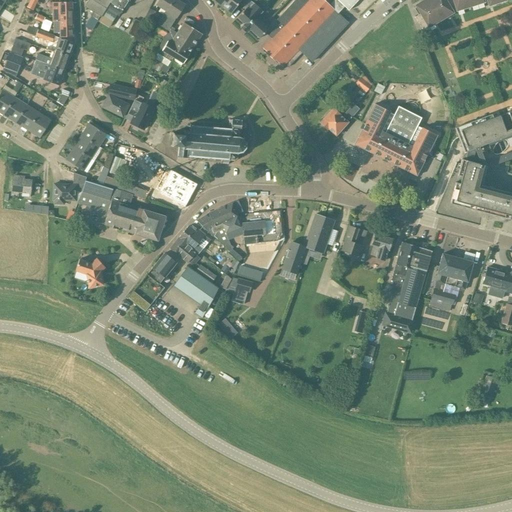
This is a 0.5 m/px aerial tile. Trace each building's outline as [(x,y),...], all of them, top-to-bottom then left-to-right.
[(29,0),(26,6),(33,10),(37,0),(29,0)] [(107,9),(112,0),(88,0),(84,7),(93,13),(100,17),(101,17),(107,9)] [(112,0),(107,9),(119,16),(129,0),(128,0),(112,0)] [(158,0),(156,5),(166,12),(158,23),(160,24),(155,32),(164,37),(176,18),(185,5),(177,0),(158,0)] [(242,10),(249,0),(213,0),(231,14),(237,6),(242,10)] [(243,11),(237,18),(243,24),(244,24),(243,25),(241,28),(246,33),(248,30),(249,29),(259,38),(268,28),(271,25),(259,15),(262,11),(253,3),(249,0),(242,10),(243,11)] [(285,64),(288,67),(301,54),(306,59),(310,63),(348,23),(338,14),(330,6),(323,0),(295,0),(277,20),(280,23),(268,36),(271,38),(262,48),(270,54),(269,55),(275,61),(275,60),(282,67),(285,64)] [(334,0),(330,6),(337,13),(338,14),(344,6),(345,7),(349,10),(351,8),(358,0),(334,0)] [(424,0),(413,7),(418,15),(415,17),(425,34),(431,31),(428,27),(453,13),(456,10),(487,1),(488,6),(505,0),(504,0),(424,0)] [(60,18),(72,17),(72,2),(52,3),(53,21),(60,21),(60,18)] [(149,9),(144,20),(151,23),(156,12),(149,9)] [(60,21),(53,21),(53,33),(60,33),(60,37),(73,36),(72,17),(60,18),(60,21)] [(135,20),(128,34),(135,37),(142,23),(135,20)] [(164,40),(156,52),(157,53),(154,58),(155,58),(149,68),(159,72),(160,70),(166,73),(169,67),(166,65),(169,60),(171,61),(173,57),(183,64),(189,54),(201,34),(183,23),(177,33),(170,28),(169,30),(164,40)] [(57,44),(59,38),(54,36),(38,29),(36,36),(45,40),(45,39),(57,44)] [(10,52),(21,57),(24,50),(28,51),(31,44),(15,38),(10,52)] [(54,52),(69,58),(74,44),(59,38),(57,44),(45,39),(45,40),(43,44),(48,46),(48,45),(55,48),(54,52)] [(23,57),(21,57),(10,52),(10,54),(9,54),(4,68),(2,72),(7,73),(7,74),(15,77),(23,57)] [(38,54),(36,60),(49,64),(49,65),(64,71),(65,71),(69,58),(54,52),(51,59),(38,54)] [(49,64),(36,60),(31,74),(43,79),(59,85),(64,71),(49,65),(49,64)] [(142,80),(146,72),(139,69),(136,78),(142,80)] [(360,76),(355,82),(366,91),(371,85),(360,76)] [(18,82),(13,91),(17,94),(23,85),(18,82)] [(134,100),(136,90),(111,85),(109,94),(134,100)] [(3,115),(14,98),(14,97),(2,90),(0,93),(0,112),(3,115)] [(123,117),(129,105),(109,96),(104,108),(123,117)] [(16,122),(26,105),(14,98),(3,115),(16,122)] [(131,123),(143,129),(153,109),(140,103),(139,105),(133,102),(128,113),(134,116),(131,123)] [(336,135),(360,109),(353,103),(341,116),(339,115),(340,115),(333,108),(320,123),(327,129),(328,128),(336,135)] [(362,129),(354,145),(383,159),(384,158),(388,160),(387,161),(417,176),(424,160),(426,156),(427,156),(437,135),(422,128),(421,128),(417,126),(421,118),(398,107),(394,115),(390,112),(375,104),(364,125),(365,125),(363,129),(362,129)] [(28,130),(38,113),(26,105),(16,122),(28,130)] [(508,114),(504,115),(500,117),(498,112),(491,114),(455,127),(458,138),(461,144),(463,151),(460,163),(456,179),(460,180),(458,188),(454,187),(450,203),(488,214),(496,215),(504,218),(511,219),(511,106),(506,108),(508,114)] [(38,113),(28,130),(40,138),(51,120),(38,113)] [(244,128),(245,127),(245,125),(244,123),(241,123),(242,121),(232,120),(231,129),(193,126),(189,125),(188,132),(187,131),(186,131),(184,132),(184,134),(185,135),(173,134),(172,145),(178,146),(177,157),(187,158),(188,156),(221,159),(221,164),(228,164),(229,160),(234,160),(236,158),(237,153),(242,152),(245,148),(246,143),(243,139),(238,137),(239,132),(237,130),(241,130),(241,128),(244,128)] [(81,136),(99,147),(106,134),(89,123),(81,136)] [(91,159),(99,147),(81,136),(73,148),(91,159)] [(73,148),(66,160),(86,173),(94,160),(91,159),(73,148)] [(106,160),(103,167),(108,169),(111,161),(109,161),(106,160)] [(166,169),(156,189),(159,191),(158,192),(185,207),(197,184),(170,169),(170,171),(166,169)] [(81,192),(85,179),(86,177),(73,173),(73,184),(66,184),(66,186),(62,186),(62,188),(53,187),(53,200),(54,200),(54,204),(64,204),(64,200),(77,201),(77,200),(78,200),(82,192),(81,192)] [(101,173),(97,181),(104,183),(107,175),(101,173)] [(30,193),(31,180),(24,180),(24,177),(13,176),(11,195),(18,196),(18,192),(30,193)] [(82,192),(78,204),(92,208),(90,214),(98,216),(96,222),(104,224),(111,200),(115,189),(112,188),(86,179),(82,192)] [(115,189),(111,200),(118,202),(119,202),(121,197),(119,197),(121,191),(117,189),(115,189)] [(104,224),(103,225),(135,234),(157,241),(165,216),(143,209),(119,202),(118,202),(111,200),(104,224)] [(243,234),(241,217),(241,212),(242,211),(237,201),(232,203),(209,213),(197,221),(207,231),(223,246),(230,252),(233,247),(231,245),(229,240),(243,234)] [(47,205),(34,204),(33,212),(47,214),(47,205)] [(241,217),(243,234),(243,236),(244,236),(245,244),(277,242),(282,235),(280,211),(263,212),(248,214),(246,217),(241,217)] [(315,214),(304,247),(306,247),(323,253),(334,220),(315,214)] [(179,237),(199,253),(210,240),(205,235),(204,235),(198,230),(196,233),(188,226),(179,237)] [(358,257),(362,246),(357,244),(361,230),(349,226),(344,239),(345,239),(341,251),(358,257)] [(389,250),(392,239),(374,234),(371,246),(367,256),(375,258),(384,260),(387,250),(389,250)] [(197,256),(199,253),(179,237),(178,238),(170,249),(187,263),(188,262),(191,264),(193,266),(195,264),(200,258),(197,256)] [(291,242),(282,269),(296,274),(306,247),(304,247),(291,242)] [(386,298),(384,303),(414,312),(415,308),(419,296),(426,272),(428,264),(432,250),(402,242),(396,263),(396,264),(391,281),(393,281),(389,295),(393,297),(392,299),(386,298)] [(464,251),(462,258),(472,261),(474,254),(464,251)] [(147,275),(129,298),(133,301),(145,311),(164,288),(159,284),(164,277),(176,263),(164,253),(157,262),(153,268),(147,275)] [(437,273),(435,280),(443,282),(445,276),(446,276),(447,276),(450,264),(452,256),(442,254),(439,264),(437,273)] [(447,276),(445,284),(458,288),(465,290),(467,282),(472,264),(473,262),(452,256),(450,264),(447,276)] [(78,264),(76,271),(87,275),(90,287),(102,285),(100,272),(104,267),(102,264),(96,259),(91,263),(79,259),(78,264)] [(195,271),(212,282),(216,276),(200,264),(195,271)] [(187,266),(173,286),(200,305),(194,314),(202,319),(219,288),(211,283),(212,282),(195,271),(187,266)] [(511,274),(487,267),(482,283),(507,290),(506,291),(511,292),(511,273),(511,274)] [(252,278),(260,281),(262,273),(254,270),(254,271),(252,278)] [(249,291),(251,283),(238,279),(235,287),(249,291)] [(431,299),(429,305),(438,308),(442,293),(433,290),(431,299)] [(451,305),(452,305),(455,296),(442,293),(438,308),(449,311),(451,305)] [(473,302),(480,304),(482,296),(475,294),(473,302)] [(411,322),(414,312),(384,303),(383,307),(389,309),(388,315),(385,315),(382,323),(410,332),(413,323),(411,322)] [(511,326),(511,305),(506,304),(501,324),(511,327),(511,326)] [(365,323),(367,313),(360,311),(357,321),(365,323)] [(237,333),(225,319),(218,325),(230,339),(237,333)] [(372,357),(375,347),(367,345),(364,355),(372,357)] [(359,357),(361,351),(354,349),(352,356),(359,357)] [(488,378),(478,403),(487,406),(496,381),(488,378)]
